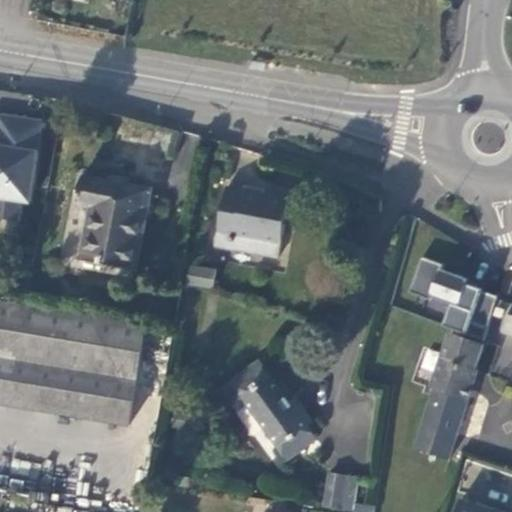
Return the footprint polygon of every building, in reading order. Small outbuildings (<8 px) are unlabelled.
[(0,136),(3,137),(1,148),(0,147),(0,218),(20,222),(23,201),(31,202),(44,122),(0,115),(0,136)] [(85,178),(79,206),(91,208),(81,261),(141,272),(155,190),(85,178)] [(231,242),(229,254),(281,264),(291,205),(275,202),(271,206),(267,200),(267,195),(246,191),(245,196),(228,193),(219,240),(231,242)] [(487,337),(502,293),(486,287),(486,286),(471,281),(473,276),(445,266),(447,262),(425,254),(412,289),(434,297),(436,294),(455,301),(447,323),(487,337)] [(217,278),(191,273),(187,290),(215,295),(217,278)] [(0,406),(130,429),(146,325),(0,301),(0,406)] [(511,311),(503,309),(499,324),(509,328),(508,332),(511,333),(511,311)] [(428,352),(437,327),(424,322),(416,348),(428,352)] [(439,387),(418,448),(450,459),(478,371),(475,369),(482,345),(455,333),(434,385),(439,387)] [(394,376),(396,368),(396,363),(379,359),(378,372),(394,376)] [(263,362),(241,381),(250,393),(242,400),(290,461),(316,442),(306,429),(289,407),(294,402),(263,362)] [(394,376),(393,382),(409,383),(413,372),(396,368),(394,376)] [(250,393),(241,381),(231,387),(242,400),(250,393)] [(297,400),(294,402),(289,407),(306,429),(314,421),(297,400)] [(326,502),(341,505),(346,475),(330,473),(326,502)] [(346,475),(341,505),(356,508),(361,478),(346,475)] [(496,511),(465,501),(461,511),(496,511)]
